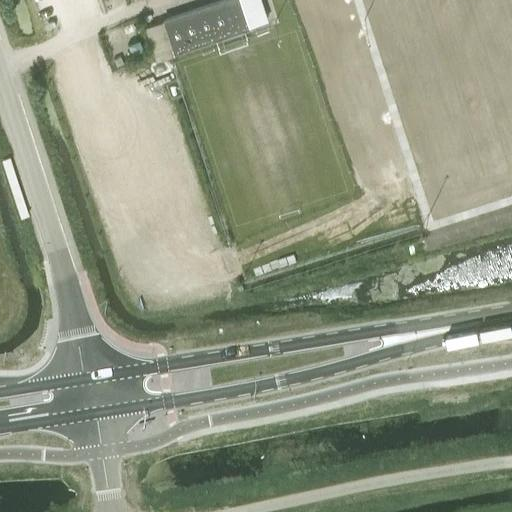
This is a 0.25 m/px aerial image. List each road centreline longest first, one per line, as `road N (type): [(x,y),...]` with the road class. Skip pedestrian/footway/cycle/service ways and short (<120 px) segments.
road 1 (unclassified): [(101,453),(384,381),(511,362)]
road 2 (primary): [(456,327),(376,332),(84,379)]
road 3 (primary): [(94,415),(281,383),(456,327)]
road 4 (unclassified): [(84,379),(68,289),(0,70)]
road 5 (unclassified): [(253,511),(511,464)]
road 6 (unknown): [(153,0),(9,57)]
